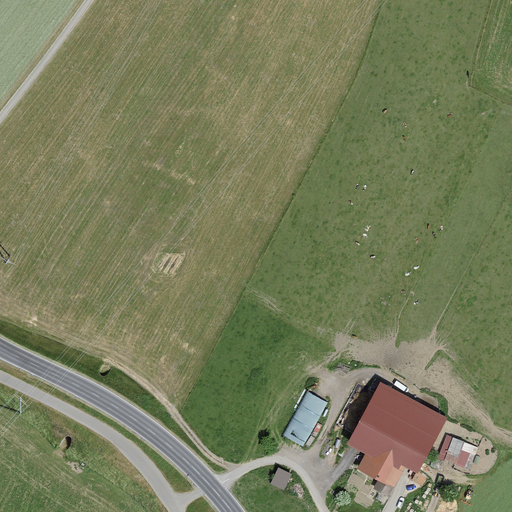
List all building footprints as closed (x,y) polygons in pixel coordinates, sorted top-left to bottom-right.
[(352,420),(363,423),(373,389),(362,386),(352,420)] [(303,388),(284,435),(307,444),(326,398),(303,388)] [(383,426),(364,470),(396,485),(406,463),(422,470),(436,440),(418,432),(420,427),(395,415),(389,429),(383,426)] [(457,439),(447,460),(467,469),(477,448),(457,439)] [(285,488),(293,471),(278,465),(271,482),(285,488)] [(378,478),(373,486),(389,495),(394,487),(378,478)]
